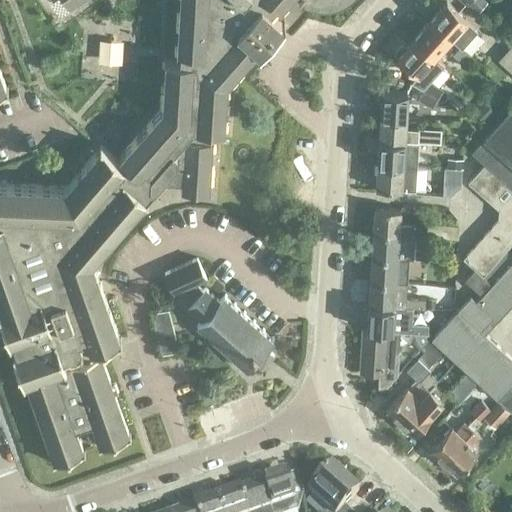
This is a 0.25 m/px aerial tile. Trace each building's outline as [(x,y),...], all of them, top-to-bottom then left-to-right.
[(181,0),(177,48),(176,48),(175,59),(164,58),(164,59),(165,59),(161,105),(120,153),(119,152),(118,154),(127,162),(141,174),(142,173),(141,172),(146,166),(151,171),(150,173),(149,183),(153,187),(154,188),(160,179),(182,180),(181,188),(180,188),(180,189),(210,191),(210,189),(209,189),(212,140),(214,140),(214,138),(209,138),(209,129),(224,130),(224,128),(223,128),(227,79),(256,45),(260,49),(259,49),(260,50),(285,23),(284,21),(283,22),(270,11),(277,4),(281,7),(282,6),(281,5),(285,0),(181,0)] [(447,0),(430,19),(461,46),(469,37),(459,28),(468,18),(447,0)] [(461,46),(430,19),(414,36),(435,55),(450,38),(459,46),(452,54),(464,66),(472,57),(461,46)] [(435,55),(414,36),(398,55),(418,73),(435,55)] [(102,37),(101,59),(123,60),(124,38),(102,37)] [(511,71),(511,48),(510,47),(499,59),(511,71)] [(432,107),(438,97),(446,102),(451,94),(443,88),(428,80),(417,99),(432,107)] [(382,90),(381,114),(406,116),(407,91),(382,90)] [(511,105),(496,124),(472,151),(486,164),(496,173),(506,182),(511,186),(511,105)] [(406,116),(381,114),(379,138),(404,140),(406,116)] [(405,141),(417,141),(439,142),(440,129),(418,127),(418,128),(406,128),(405,141)] [(404,140),(379,138),(378,162),(403,164),(404,140)] [(119,337),(106,300),(92,260),(145,198),(146,199),(147,198),(145,196),(153,187),(149,183),(150,173),(151,171),(146,166),(141,172),(142,173),(141,174),(127,162),(124,164),(100,144),(99,145),(100,146),(66,187),(0,183),(0,307),(1,310),(0,310),(0,315),(9,342),(11,342),(10,341),(12,340),(16,350),(14,351),(14,350),(12,350),(23,382),(25,381),(24,380),(26,380),(54,460),(53,460),(53,461),(85,450),(84,449),(83,449),(75,428),(92,422),(100,444),(98,444),(99,445),(130,434),(130,433),(129,433),(100,352),(101,352),(101,351),(99,351),(97,347),(121,338),(120,337),(119,337)] [(403,164),(378,162),(377,187),(401,189),(403,164)] [(496,173),(486,164),(469,183),(479,192),(496,173)] [(496,173),(479,192),(489,200),(506,182),(496,173)] [(511,186),(506,182),(489,200),(499,209),(511,194),(511,186)] [(511,194),(499,209),(498,218),(511,230),(511,194)] [(376,207),(374,232),(414,234),(410,234),(410,223),(400,223),(400,208),(376,207)] [(511,230),(498,218),(489,229),(508,246),(511,241),(511,230)] [(489,229),(481,238),(500,255),(506,249),(508,246),(489,229)] [(414,234),(374,232),(373,256),(413,259),(414,234)] [(481,238),(473,247),(492,264),(500,255),(481,238)] [(473,247),(463,258),(474,268),(482,276),(492,264),(473,247)] [(454,313),(432,338),(431,339),(443,349),(467,371),(477,380),(496,398),(495,399),(498,400),(503,406),(504,405),(511,412),(511,356),(485,332),(511,302),(511,254),(506,249),(500,255),(492,264),(482,276),(491,283),(480,295),(476,299),(471,295),(454,313)] [(413,259),(373,256),(371,280),(423,283),(424,272),(406,271),(406,281),(396,281),(397,258),(413,259)] [(268,361),(274,354),(275,353),(266,346),(273,338),(224,294),(219,299),(206,287),(203,290),(200,287),(197,280),(205,276),(197,257),(165,271),(174,290),(177,289),(181,298),(189,305),(188,306),(202,319),(198,323),(247,367),(254,359),(262,367),(268,361)] [(474,268),(463,280),(480,295),(491,283),(482,276),(474,268)] [(423,283),(371,280),(370,304),(406,306),(425,308),(435,309),(435,300),(425,299),(425,297),(406,296),(407,283),(422,284),(423,283)] [(406,306),(370,304),(368,328),(420,331),(420,321),(404,320),(394,319),(394,306),(405,307),(406,306)] [(161,354),(179,350),(168,307),(151,312),(161,354)] [(420,331),(368,328),(363,328),(361,372),(379,373),(379,387),(385,387),(399,372),(401,346),(392,346),(393,331),(404,331),(412,332),(412,336),(415,344),(420,348),(423,350),(416,358),(426,368),(443,349),(431,339),(432,338),(429,336),(430,336),(429,332),(420,332),(420,331)] [(387,409),(400,421),(433,385),(435,383),(438,379),(428,370),(419,379),(416,376),(387,409)] [(467,371),(453,385),(447,392),(457,401),(477,380),(467,371)] [(433,385),(400,421),(414,433),(434,410),(430,407),(444,391),(435,383),(433,385)] [(431,448),(444,460),(480,420),(482,417),(483,417),(490,409),(480,399),(470,411),(475,415),(467,423),(465,421),(457,430),(451,425),(431,448)] [(509,411),(503,406),(498,400),(490,409),(483,417),(494,428),(509,411)] [(480,420),(444,460),(458,472),(478,449),(473,445),(481,435),(474,429),(481,421),(480,420)] [(317,464),(295,471),(304,496),(307,494),(326,511),(350,511),(346,507),(359,492),(332,468),(327,473),(317,464)] [(285,474),(262,483),(272,511),(297,511),(304,496),(295,471),(285,474)] [(272,511),(262,483),(239,491),(247,511),(272,511)] [(247,511),(239,491),(217,499),(221,511),(247,511)] [(221,511),(217,499),(194,507),(196,511),(221,511)]
